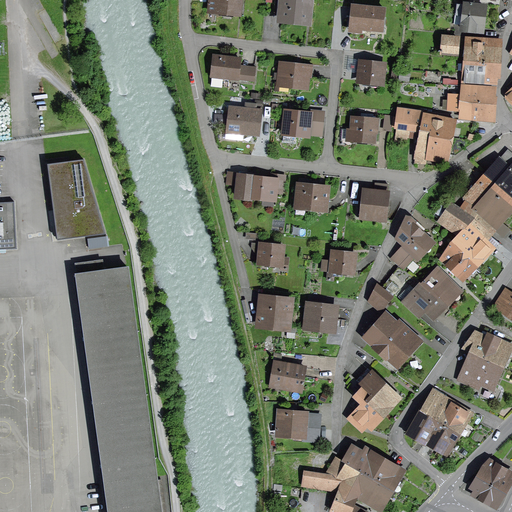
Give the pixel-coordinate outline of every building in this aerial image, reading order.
[(232,19),(232,14),(239,15),(240,0),(210,0),(209,12),(223,13),(222,18),(232,19)] [(281,19),(307,22),(308,0),(275,0),(274,12),(282,13),(281,19)] [(462,30),(481,32),(484,7),(457,4),(455,24),(463,25),(462,30)] [(353,6),(350,27),(381,31),(384,9),(353,6)] [(444,37),(442,53),(456,55),(457,38),(444,37)] [(466,44),(467,44),(466,62),(496,64),(498,42),(477,41),(477,38),(466,37),(466,44)] [(222,86),(223,77),(253,81),(254,68),(239,66),(239,59),(214,56),(211,85),(222,86)] [(361,62),(359,81),(381,84),(383,65),(361,62)] [(464,85),(495,86),(496,64),(466,62),(464,85)] [(306,87),(307,77),(310,77),(311,64),(302,63),(302,66),(281,64),(280,74),(275,73),(274,79),(279,80),(279,84),(306,87)] [(495,86),(464,85),(463,94),(493,97),(495,86)] [(247,106),(262,106),(262,93),(248,92),(247,106)] [(461,119),(491,121),(493,97),(463,94),(463,96),(450,95),(448,110),(462,111),(461,119)] [(242,140),(243,134),(259,135),(261,110),(230,107),(227,139),(242,140)] [(393,117),(392,127),(396,128),(413,131),(421,127),(451,137),(454,119),(431,116),(431,113),(399,109),(398,117),(393,117)] [(284,132),(307,135),(309,115),(286,112),(284,132)] [(385,115),(383,129),(391,130),(392,116),(385,115)] [(353,118),(351,140),(374,142),(375,120),(353,118)] [(415,158),(445,162),(451,137),(421,127),(413,131),(396,128),(396,135),(418,139),(415,158)] [(105,235),(83,158),(47,163),(46,163),(56,242),(105,235)] [(511,165),(509,169),(500,161),(487,176),(511,198),(511,165)] [(495,222),(496,223),(511,204),(511,198),(487,176),(483,173),(475,182),(478,185),(466,199),(477,209),(475,211),(478,213),(472,220),(487,233),(495,222)] [(228,174),(227,184),(236,185),(237,175),(228,174)] [(251,198),(251,196),(274,199),(276,180),(238,175),(236,196),(251,198)] [(375,183),(375,191),(387,192),(388,184),(375,183)] [(298,185),(296,206),(325,209),(328,188),(298,185)] [(384,220),(385,212),(388,193),(360,190),(357,217),(384,220)] [(0,200),(0,248),(18,248),(15,200),(0,200)] [(441,221),(460,233),(472,220),(451,206),(441,221)] [(423,232),(411,220),(408,219),(405,221),(397,237),(405,244),(393,259),(403,269),(416,254),(418,255),(430,242),(421,234),(423,232)] [(489,250),(465,228),(450,243),(474,266),(489,250)] [(287,270),(288,259),(282,258),(283,246),(252,243),(252,247),(256,254),(260,254),(259,263),(281,265),(280,269),(287,270)] [(454,270),(462,278),(474,266),(450,243),(440,259),(452,272),(454,270)] [(342,277),(343,272),(353,273),(355,254),(333,252),(332,261),(323,260),(322,270),(328,270),(327,280),(333,280),(334,276),(342,277)] [(129,262),(104,266),(104,263),(103,257),(75,261),(76,270),(75,270),(107,511),(162,511),(158,477),(129,262)] [(426,281),(424,279),(421,283),(444,305),(458,290),(448,280),(450,278),(444,273),(442,275),(437,269),(426,281)] [(392,295),(377,283),(367,301),(379,311),(392,295)] [(425,309),(433,316),(444,305),(421,283),(403,301),(418,316),(425,309)] [(505,312),(511,316),(511,292),(505,288),(493,307),(503,314),(505,312)] [(263,299),(260,323),(286,326),(289,302),(263,299)] [(309,304),(307,327),(333,330),(335,307),(309,304)] [(387,356),(397,365),(417,342),(407,333),(410,330),(400,321),(397,325),(386,315),(365,338),(386,357),(387,356)] [(461,349),(470,353),(501,366),(509,347),(498,342),(499,340),(505,342),(505,341),(487,333),(486,336),(474,331),(461,349)] [(481,381),(492,386),(501,366),(470,353),(458,380),(477,389),(481,381)] [(303,384),(304,382),(302,381),(305,367),(275,362),(271,382),(285,385),(284,388),(301,391),(302,384),(303,384)] [(368,369),(357,380),(372,395),(368,399),(383,413),(397,397),(368,369)] [(368,423),(371,425),(383,413),(368,399),(372,395),(364,387),(360,392),(357,389),(353,394),(363,403),(350,419),(361,430),(368,423)] [(468,414),(431,392),(418,409),(427,414),(437,420),(457,432),(468,414)] [(425,441),(437,420),(427,414),(420,411),(408,432),(425,441)] [(304,436),(303,440),(318,441),(319,415),(279,412),(278,434),(304,436)] [(425,441),(444,452),(457,432),(437,420),(425,441)] [(353,448),(345,461),(358,469),(391,489),(402,470),(366,450),(364,454),(353,448)] [(368,500),(380,508),(391,489),(339,459),(337,457),(326,475),(305,472),(303,486),(339,491),(354,497),(357,498),(357,497),(368,500)] [(489,459),(484,464),(477,476),(503,491),(509,482),(507,481),(511,473),(489,459)] [(475,496),(494,506),(503,491),(477,476),(471,486),(479,490),(475,496)] [(354,497),(339,491),(335,502),(333,501),(330,508),(336,511),(339,511),(347,511),(351,505),(351,503),(354,497)]
